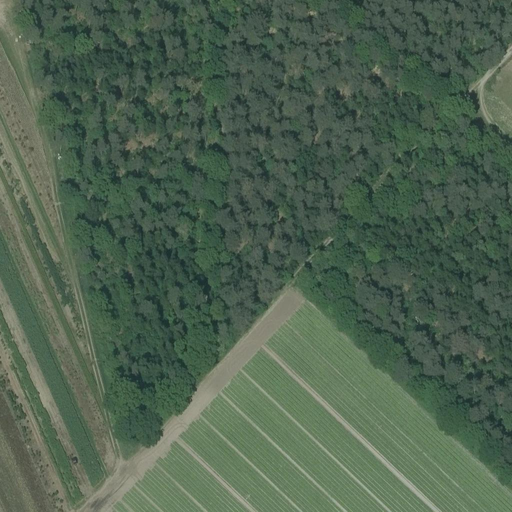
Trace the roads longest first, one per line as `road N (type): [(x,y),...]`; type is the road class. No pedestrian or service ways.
road 1 (track): [(224,0),(203,379)]
road 2 (track): [(203,379),(461,103)]
road 3 (track): [(85,511),(203,379)]
